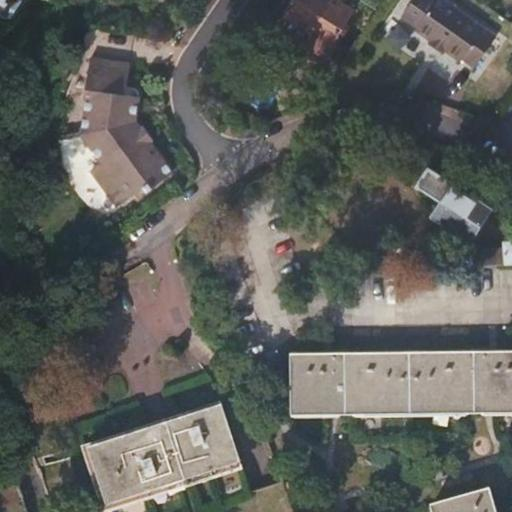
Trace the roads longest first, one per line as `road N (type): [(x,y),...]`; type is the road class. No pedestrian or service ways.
road 1 (residential): [(460,125),(402,118),(326,126),(277,141),(235,170)]
road 2 (residential): [(233,0),(188,65),(182,94),(235,170)]
road 3 (residential): [(235,170),(81,278)]
